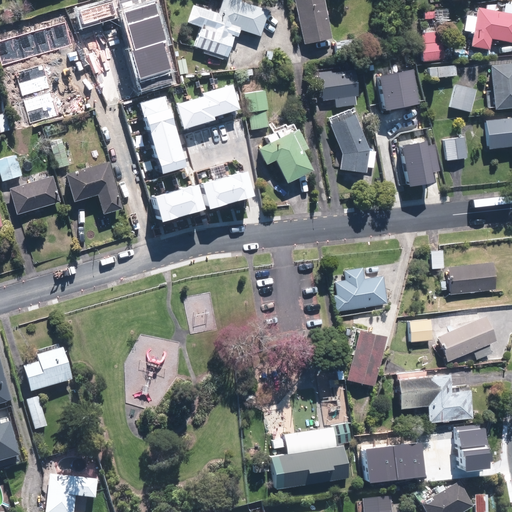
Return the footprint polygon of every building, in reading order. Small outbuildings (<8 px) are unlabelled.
[(128,48),(140,91),(175,81),(163,42),(169,41),(156,0),(117,0),(132,47),(128,48)] [(261,35),(269,9),(242,1),(241,0),(223,0),(220,12),(193,4),(188,22),(203,26),(196,47),(229,57),(235,36),(239,37),(242,29),(261,35)] [(333,36),(324,0),(294,0),(304,43),(333,36)] [(76,12),(80,26),(118,15),(114,1),(76,12)] [(477,8),(476,15),(466,14),(464,29),(474,31),(472,46),(490,48),(492,38),(511,40),(511,3),(505,3),(504,12),(495,11),(496,4),(487,2),(486,9),(477,8)] [(0,58),(2,65),(72,45),(66,23),(0,41),(0,58)] [(440,47),(440,27),(422,27),(423,60),(445,60),(444,47),(440,47)] [(271,62),(272,54),(264,53),(263,61),(271,62)] [(402,55),(403,68),(412,68),(412,54),(402,55)] [(43,64),(15,73),(22,97),(51,88),(43,64)] [(511,66),(485,69),(489,106),(484,106),(484,103),(470,105),(474,91),(453,86),(447,108),(468,114),(468,112),(471,111),(471,113),(486,111),(489,110),(490,113),(511,110),(511,66)] [(426,80),(453,78),(452,67),(425,70),(426,80)] [(338,68),(328,70),(328,73),(318,75),(318,77),(316,77),(319,103),(331,101),(332,110),(352,107),(351,99),(354,98),(350,73),(339,74),(338,68)] [(383,102),(382,97),(381,82),(365,83),(368,103),(383,102)] [(174,106),(182,130),(215,120),(214,117),(238,110),(230,85),(203,93),(204,96),(174,106)] [(51,91),(23,101),(31,124),(59,115),(51,91)] [(261,91),(240,95),(243,113),(245,113),(248,130),(266,128),(263,110),(264,110),(261,91)] [(138,105),(158,173),(186,165),(166,97),(138,105)] [(364,152),(349,118),(347,119),(345,115),(327,123),(328,126),(325,128),(338,157),(336,172),(361,176),(362,169),(371,170),(373,153),(364,152)] [(394,127),(376,129),(378,150),(398,148),(400,172),(428,169),(425,140),(419,140),(418,123),(415,123),(414,116),(393,118),(394,127)] [(509,150),(510,159),(511,158),(511,120),(480,124),(483,152),(509,150)] [(289,125),(262,139),(265,144),(254,150),(262,165),(271,161),(283,184),(307,172),(297,152),(301,149),(289,125)] [(442,162),(463,159),(464,159),(461,138),(439,141),(442,162)] [(59,141),(46,144),(54,170),(72,165),(65,143),(60,145),(59,141)] [(0,182),(19,177),(13,155),(0,159),(0,182)] [(68,204),(74,202),(92,197),(98,218),(117,212),(103,165),(60,177),(68,204)] [(242,172),(199,184),(206,211),(250,198),(242,172)] [(5,190),(13,216),(56,203),(49,178),(5,190)] [(194,185),(151,198),(158,224),(201,212),(194,185)] [(444,249),(430,249),(431,267),(444,267),(444,249)] [(327,258),(328,269),(339,268),(338,257),(327,258)] [(447,294),(493,289),(490,261),(445,266),(447,294)] [(336,295),(332,296),(334,311),(386,304),(382,275),(363,278),(361,267),(342,269),(344,280),(334,281),(336,295)] [(435,335),(446,360),(473,349),(495,340),(484,314),(435,335)] [(428,319),(407,321),(408,336),(399,337),(399,342),(430,339),(428,319)] [(385,334),(376,332),(358,327),(346,376),(373,383),(385,334)] [(30,392),(72,379),(63,348),(37,356),(39,362),(23,366),(30,392)] [(0,404),(10,402),(0,365),(0,404)] [(423,371),(395,374),(398,407),(425,404),(427,422),(471,418),(468,389),(449,391),(447,372),(424,375),(423,371)] [(25,401),(34,430),(45,427),(37,397),(25,401)] [(0,464),(18,459),(8,420),(0,422),(0,464)] [(284,453),(269,455),(273,488),(345,477),(340,443),(347,442),(345,424),(281,433),(284,453)] [(412,451),(425,476),(469,453),(456,428),(455,429),(454,426),(437,435),(438,437),(412,451)] [(280,439),(270,440),(272,448),(281,446),(280,439)] [(383,467),(363,468),(364,486),(367,486),(375,485),(375,487),(378,487),(385,487),(383,467)] [(47,495),(45,511),(73,511),(75,496),(94,498),(96,479),(56,475),(49,474),(49,475),(45,475),(43,494),(47,495)] [(420,504),(424,511),(463,511),(472,507),(458,482),(448,488),(439,493),(420,504)] [(487,511),(488,495),(474,495),(474,511),(487,511)] [(362,499),(363,511),(390,511),(389,497),(362,499)]
